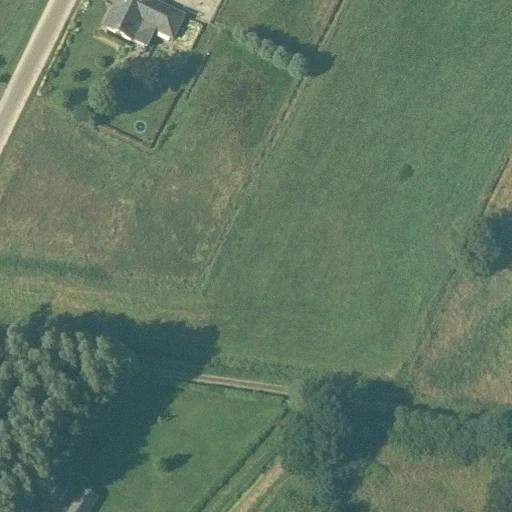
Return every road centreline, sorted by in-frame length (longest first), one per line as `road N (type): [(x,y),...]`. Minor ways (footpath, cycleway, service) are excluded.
road 1 (track): [(0,353),(511,424)]
road 2 (unclassified): [(64,0),(0,128)]
